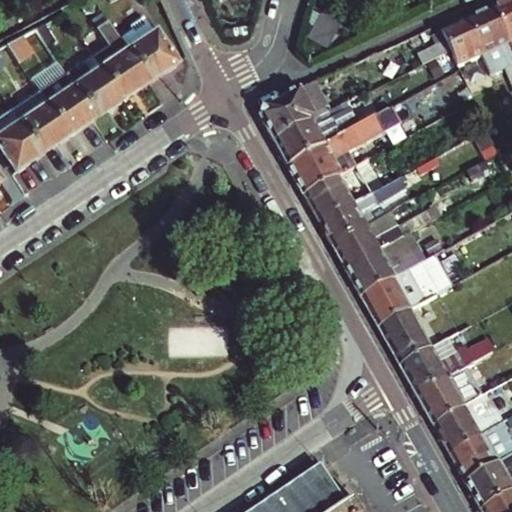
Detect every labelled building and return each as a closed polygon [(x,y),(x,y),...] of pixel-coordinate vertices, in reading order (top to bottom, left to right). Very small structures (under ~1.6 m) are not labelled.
[(511,0),(493,9),(511,46),(511,0)] [(511,46),(493,9),(468,20),(487,56),(499,50),(509,70),(511,69),(511,46)] [(73,27),(63,12),(42,23),(52,40),(73,27)] [(174,63),(145,19),(118,37),(148,81),(174,63)] [(496,75),(487,56),(468,20),(440,33),(449,53),(458,70),(473,62),(483,82),(493,77),(496,75)] [(17,61),(43,43),(32,28),(5,43),(17,61)] [(148,81),(118,37),(91,55),(121,99),(148,81)] [(458,70),(449,53),(441,57),(449,75),(458,70)] [(121,99),(91,55),(63,73),(94,117),(121,99)] [(94,117),(63,73),(37,90),(67,135),(94,117)] [(330,106),(317,83),(305,89),(317,113),(330,106)] [(305,89),(266,107),(261,117),(277,145),(320,120),(323,125),(345,112),(343,106),(356,99),(353,93),(330,106),(317,113),(305,89)] [(67,135),(37,90),(8,109),(39,154),(67,135)] [(39,154),(8,109),(0,114),(0,156),(11,173),(39,154)] [(390,110),(355,130),(290,169),(306,197),(342,177),(345,175),(337,161),(373,140),(371,137),(396,123),(390,110)] [(345,112),(323,125),(320,120),(277,145),(290,169),(355,130),(345,112)] [(379,171),(373,159),(357,168),(364,180),(379,171)] [(472,180),(490,170),(485,161),(467,172),(472,180)] [(356,204),(342,177),(306,197),(321,224),(356,204)] [(365,199),(380,191),(375,182),(360,190),(365,199)] [(365,199),(356,204),(321,224),(335,249),(370,228),(362,214),(385,200),(380,191),(365,199)] [(399,211),(393,201),(382,207),(388,217),(399,211)] [(407,272),(397,278),(362,297),(380,330),(440,296),(456,287),(449,276),(511,240),(511,211),(421,264),(407,272)] [(400,226),(377,240),(370,228),(335,249),(347,271),(382,250),(392,245),(406,237),(400,226)] [(395,251),(409,243),(406,237),(392,245),(395,251)] [(421,264),(412,248),(398,256),(407,272),(421,264)] [(397,278),(382,250),(347,271),(362,297),(397,278)] [(443,302),(440,296),(380,330),(401,367),(435,347),(419,317),(443,302)] [(477,363),(496,352),(489,340),(470,350),(473,356),(458,365),(462,372),(477,363)] [(418,397),(452,377),(435,347),(401,367),(418,397)] [(462,372),(452,377),(418,397),(434,425),(468,406),(494,391),(496,390),(489,379),(486,380),(477,363),(462,372)] [(450,455),(510,421),(494,391),(468,406),(434,425),(450,455)] [(511,423),(510,421),(450,455),(467,484),(501,464),(494,452),(511,441),(511,423)] [(511,457),(503,463),(501,464),(467,484),(482,511),(511,494),(511,457)] [(362,511),(354,500),(346,505),(323,471),(264,511),(362,511)] [(511,494),(482,511),(510,511),(511,511),(511,494)]
